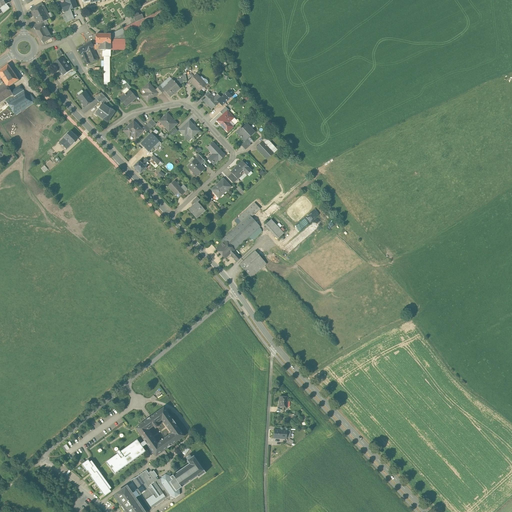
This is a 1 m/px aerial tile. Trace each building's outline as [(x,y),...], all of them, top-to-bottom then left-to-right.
[(65,0),(67,4),(62,6),(64,14),(77,9),(74,0),(65,0)] [(32,12),(31,12),(37,24),(33,26),(34,28),(43,43),(49,40),(50,43),(56,40),(54,37),(51,38),(48,33),(50,32),(48,29),(47,30),(43,22),(50,18),(48,15),(47,15),(42,6),(37,9),(32,12)] [(136,22),(132,24),(123,29),(125,33),(125,34),(166,15),(163,9),(153,14),(147,17),(144,19),(136,22)] [(139,15),(138,11),(132,14),(136,22),(144,19),(142,14),(139,15)] [(123,29),(111,34),(110,34),(110,39),(125,39),(125,33),(123,29)] [(110,34),(96,34),(96,45),(94,45),(93,46),(94,47),(95,50),(103,50),(110,50),(110,39),(110,34)] [(125,39),(110,39),(110,50),(125,50),(125,39)] [(93,46),(91,42),(78,50),(81,54),(85,65),(98,60),(95,50),(94,47),(93,46)] [(61,57),(54,63),(56,65),(55,66),(58,70),(66,64),(61,57)] [(66,64),(58,70),(61,74),(62,73),(64,76),(71,70),(66,64)] [(180,66),(182,75),(185,74),(187,74),(186,70),(189,70),(188,64),(180,66)] [(18,80),(8,65),(0,70),(0,75),(5,83),(8,87),(18,80)] [(206,85),(196,74),(190,81),(199,91),(206,85)] [(172,80),(168,84),(163,89),(165,91),(170,97),(180,89),(172,80)] [(5,83),(0,86),(0,102),(13,95),(11,92),(8,87),(5,83)] [(155,90),(149,84),(144,88),(147,92),(142,96),(148,102),(157,93),(155,90)] [(20,86),(11,92),(13,95),(14,97),(24,91),(20,86)] [(14,97),(6,102),(16,115),(33,103),(24,91),(14,97)] [(130,91),(126,95),(125,95),(120,99),(126,107),(136,98),(130,91)] [(85,92),(78,97),(85,107),(92,101),(85,92)] [(227,92),(221,98),(222,99),(218,102),(219,103),(222,106),(232,97),(227,92)] [(102,94),(96,98),(99,103),(100,102),(106,98),(102,94)] [(214,98),(210,94),(207,97),(204,100),(212,109),(219,103),(218,102),(222,99),(221,98),(217,94),(217,95),(214,98)] [(103,105),(102,104),(102,105),(96,113),(103,119),(107,122),(114,112),(110,109),(110,110),(103,105)] [(225,107),(219,112),(223,116),(227,112),(228,111),(225,107)] [(223,116),(217,121),(222,127),(222,126),(227,132),(232,127),(228,123),(233,118),(227,112),(223,116)] [(177,124),(167,114),(159,121),(169,131),(177,124)] [(199,131),(189,121),(179,130),(183,135),(186,132),(192,138),(199,131)] [(142,130),(133,122),(124,131),(128,135),(130,133),(135,138),(142,130)] [(255,133),(247,124),(241,129),(240,128),(236,132),(244,142),(245,142),(247,140),(255,133)] [(70,131),(64,138),(71,145),(78,138),(70,131)] [(159,142),(151,134),(142,144),(149,151),(153,147),(153,148),(159,142)] [(71,145),(64,138),(59,142),(67,149),(71,145)] [(262,141),(274,154),(278,150),(266,138),(262,141)] [(251,145),(247,140),(245,142),(244,142),(241,145),(246,150),(251,145)] [(274,154),(262,141),(256,148),(267,160),(274,154)] [(220,150),(213,143),(207,148),(213,154),(209,158),(214,163),(213,165),(219,160),(217,158),(222,154),(219,151),(220,150)] [(146,159),(141,163),(139,161),(134,167),(136,169),(136,170),(138,171),(141,173),(146,168),(144,166),(149,161),(146,159)] [(204,169),(195,159),(187,166),(197,176),(204,169)] [(242,161),(231,172),(232,173),(238,180),(244,173),(246,175),(251,171),(242,161)] [(238,180),(232,173),(227,177),(233,184),(238,180)] [(230,187),(223,179),(214,188),(215,189),(212,191),(218,198),(230,187)] [(185,192),(174,181),(168,187),(178,198),(182,195),(185,192)] [(195,204),(189,210),(196,218),(204,210),(197,202),(195,204)] [(255,203),(238,218),(241,222),(223,238),(225,240),(224,242),(233,252),(234,251),(260,227),(251,217),(260,209),(255,203)] [(283,233),(271,220),(264,226),(276,239),(283,233)] [(233,252),(224,242),(216,249),(225,259),(230,254),(233,252)] [(240,258),(234,251),(233,252),(230,254),(237,261),(240,258)] [(255,252),(240,265),(251,277),(266,264),(255,252)] [(288,397),(282,397),(282,396),(280,396),(279,397),(279,398),(280,399),(279,407),(287,408),(288,397)] [(137,440),(120,452),(119,450),(116,452),(117,454),(106,462),(109,467),(111,466),(112,468),(111,469),(114,474),(145,452),(142,447),(146,444),(147,445),(156,457),(168,448),(172,445),(184,436),(176,424),(172,419),(172,420),(164,408),(152,416),(147,420),(135,428),(144,440),(144,442),(140,445),(137,440)] [(290,431),(274,430),(274,438),(286,439),(286,438),(290,438),(290,431)] [(67,443),(61,446),(64,451),(70,448),(67,443)] [(111,492),(88,460),(82,465),(87,472),(87,471),(91,476),(90,476),(104,496),(111,492)] [(132,494),(127,487),(115,495),(126,511),(144,511),(135,498),(140,495),(142,497),(143,496),(146,500),(153,495),(156,499),(163,494),(146,470),(135,478),(134,478),(130,481),(137,490),(132,494)]
